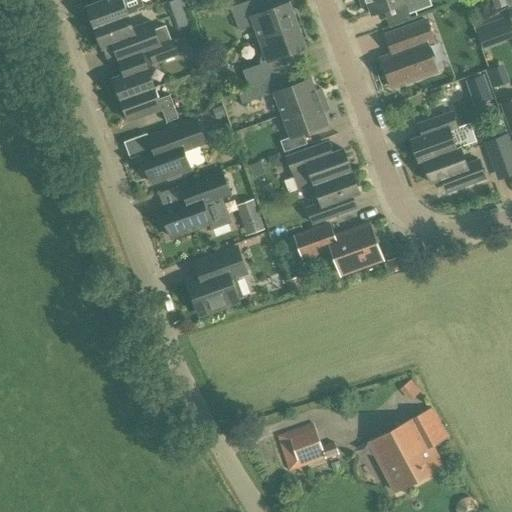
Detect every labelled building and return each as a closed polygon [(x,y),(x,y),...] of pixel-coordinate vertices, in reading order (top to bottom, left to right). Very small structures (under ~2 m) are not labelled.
[(101,0),(85,6),(93,27),(128,15),(138,11),(137,8),(144,6),(141,0),(101,0)] [(175,0),(181,26),(192,23),(187,0),(175,0)] [(217,0),(213,0),(207,2),(211,14),(222,11),(217,0)] [(262,0),(249,0),(231,7),(239,30),(253,24),(258,39),(298,24),(289,2),(266,10),(262,0)] [(359,0),(361,4),(366,2),(371,15),(384,10),(405,3),(409,13),(432,5),(429,0),(359,0)] [(505,0),(491,0),(495,9),(507,4),(505,0)] [(128,15),(93,27),(101,49),(111,45),(116,60),(141,51),(146,48),(170,39),(165,25),(155,28),(152,19),(132,26),(128,15)] [(391,53),(380,57),(391,89),(436,72),(427,46),(436,43),(427,18),(403,27),(410,47),(391,53)] [(258,39),(264,53),(267,62),(269,62),(268,61),(295,51),(306,47),(298,24),(258,39)] [(170,39),(146,48),(152,63),(176,54),(170,39)] [(154,86),(141,51),(116,60),(122,74),(112,78),(114,82),(110,83),(108,86),(112,97),(114,98),(115,99),(119,97),(120,99),(154,86)] [(244,71),(250,86),(269,79),(274,77),(269,62),(267,62),(244,71)] [(484,75),(470,80),(478,100),(491,95),(484,75)] [(250,87),(238,91),(243,103),(273,92),(282,115),(325,99),(321,89),(316,91),(311,79),(289,87),(274,92),(269,79),(250,86),(250,87)] [(154,86),(120,99),(121,101),(128,120),(162,108),(168,122),(178,118),(169,95),(159,99),(154,86)] [(511,98),(499,103),(511,137),(511,98)] [(290,138),(281,141),(285,151),(307,143),(304,133),(328,124),(323,112),(329,110),(325,99),(282,115),(290,138)] [(422,135),(410,140),(418,162),(422,161),(423,161),(424,161),(456,149),(450,131),(459,128),(453,110),(417,123),(422,135)] [(153,150),(141,154),(151,182),(168,176),(169,178),(181,173),(180,172),(190,168),(183,150),(205,142),(196,119),(148,137),(153,150)] [(511,153),(505,135),(487,141),(494,160),(511,153)] [(327,139),(286,155),(294,177),(300,191),(313,185),(314,186),(352,171),(343,148),(332,152),(327,139)] [(424,161),(423,161),(431,183),(441,180),(446,193),(486,179),(479,157),(466,162),(460,148),(456,149),(424,161)] [(163,208),(160,209),(170,237),(209,223),(211,229),(230,222),(221,198),(230,194),(221,171),(181,185),(180,186),(185,200),(163,208)] [(319,201),(306,207),(313,225),(357,207),(353,197),(361,194),(352,171),(314,186),(319,201)] [(253,199),(236,205),(247,235),(265,229),(253,199)] [(329,221),(293,235),(303,261),(330,251),(339,274),(382,258),(369,224),(335,236),(329,221)] [(214,270),(186,281),(198,314),(237,300),(231,282),(237,280),(235,276),(245,272),(236,247),(209,257),(214,270)] [(421,414),(369,442),(395,491),(443,466),(432,444),(436,441),(444,436),(430,409),(421,414)] [(314,422),(277,435),(290,471),(325,458),(325,459),(339,454),(334,442),(322,446),(314,422)]
